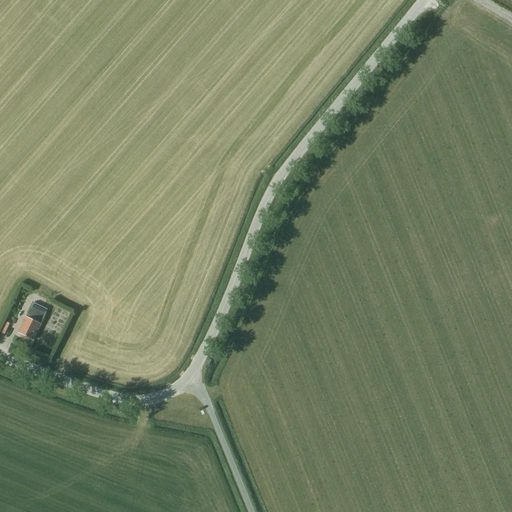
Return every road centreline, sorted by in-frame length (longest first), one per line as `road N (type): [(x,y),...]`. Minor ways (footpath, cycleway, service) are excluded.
road 1 (tertiary): [(192,369),(277,179),(422,0)]
road 2 (tertiary): [(192,369),(169,391),(124,398),(0,354)]
